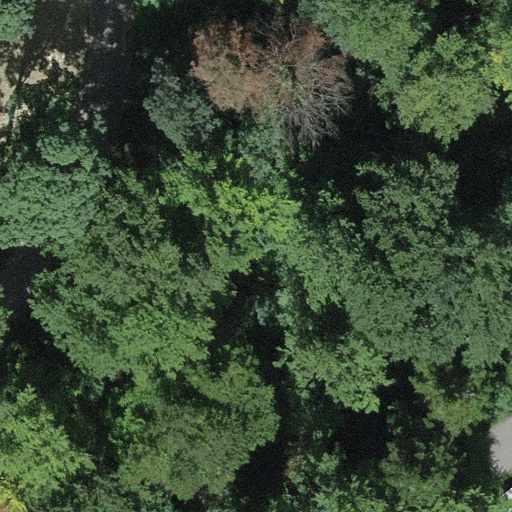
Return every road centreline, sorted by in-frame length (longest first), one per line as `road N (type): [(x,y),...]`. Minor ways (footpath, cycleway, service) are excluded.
road 1 (residential): [(0,308),(92,160),(109,99),(115,0)]
road 2 (residential): [(511,438),(408,511)]
